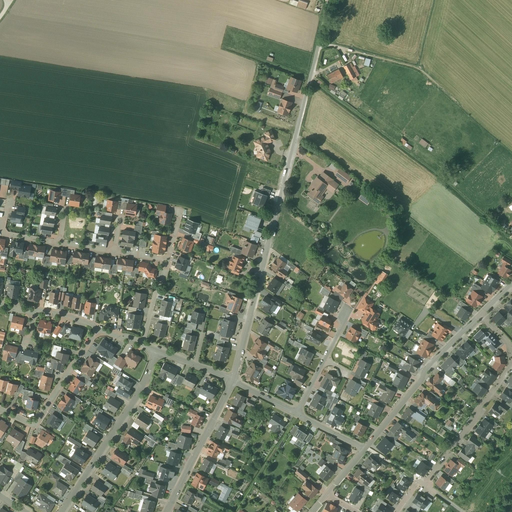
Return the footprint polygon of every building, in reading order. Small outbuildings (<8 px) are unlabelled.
[(303,0),(298,0),(297,6),(305,9),(308,2),(303,0)] [(350,63),(343,67),(350,80),(360,74),(356,66),(353,67),(350,63)] [(338,69),(326,75),(331,84),(343,78),(338,69)] [(301,82),(290,78),(285,90),(297,93),(301,82)] [(273,90),(269,88),(267,95),(279,99),(283,88),(275,85),(273,90)] [(342,91),(337,97),(342,100),(346,94),(342,91)] [(292,102),(281,99),(276,113),(288,117),(292,102)] [(257,151),(254,157),(266,161),(269,153),(266,152),(264,146),(271,142),(268,134),(253,142),(257,151)] [(418,144),(425,147),(428,142),(420,139),(418,144)] [(351,177),(339,169),(334,176),(346,184),(351,177)] [(338,185),(322,172),(318,178),(316,177),(307,189),(310,191),(306,195),(312,199),(311,201),(318,206),(324,197),(322,196),(326,190),(332,193),(338,185)] [(21,182),(11,180),(10,189),(19,190),(19,192),(19,195),(22,196),(22,197),(26,197),(27,197),(27,194),(29,195),(31,186),(22,185),(21,182)] [(270,190),(262,187),(260,193),(267,195),(264,203),(265,204),(270,190)] [(74,191),(61,189),(60,193),(60,196),(70,198),(71,195),(74,195),(74,191)] [(60,193),(52,191),(52,194),(50,193),(49,200),(53,201),(54,201),(55,201),(56,201),(57,201),(58,199),(59,199),(60,196),(60,193)] [(260,193),(257,192),(253,202),(263,206),(264,203),(267,195),(260,193)] [(362,193),(358,199),(366,205),(371,200),(362,193)] [(70,198),(70,203),(71,204),(71,205),(78,206),(80,196),(74,195),(71,195),(70,198)] [(118,201),(106,199),(104,211),(116,213),(118,201)] [(137,206),(134,205),(127,204),(126,214),(135,216),(137,206)] [(166,206),(156,205),(154,216),(159,217),(157,224),(171,226),(172,213),(165,212),(166,206)] [(47,210),(45,210),(45,214),(55,216),(55,213),(56,213),(57,208),(47,207),(47,210)] [(26,209),(16,208),(15,214),(10,213),(9,224),(20,226),(22,216),(25,216),(26,209)] [(261,219),(249,215),(245,226),(256,230),(257,230),(257,228),(261,219)] [(112,217),(102,216),(101,219),(100,219),(99,223),(110,225),(110,221),(111,222),(112,217)] [(45,221),(44,221),(43,225),(53,227),(54,224),(55,224),(55,219),(45,218),(45,221)] [(198,224),(188,220),(184,230),(194,234),(198,224)] [(43,225),(42,225),(41,230),(42,230),(42,233),(52,235),(53,230),(52,230),(52,227),(53,227),(43,225)] [(110,228),(100,227),(100,230),(98,230),(98,234),(108,236),(108,232),(109,233),(110,228)] [(253,234),(251,240),(257,243),(259,236),(260,237),(263,230),(257,228),(257,230),(256,230),(254,234),(253,234)] [(135,232),(124,230),(122,237),(121,245),(133,247),(133,243),(132,243),(133,240),(134,240),(134,238),(134,235),(135,235),(135,232)] [(108,236),(98,234),(97,234),(96,238),(97,239),(97,242),(107,244),(107,239),(106,239),(107,236),(108,236)] [(166,237),(155,235),(154,241),(154,242),(165,243),(166,243),(166,240),(166,237)] [(213,244),(215,238),(207,236),(205,242),(213,244)] [(184,238),(180,248),(190,252),(194,242),(184,238)] [(165,243),(154,242),(154,241),(153,246),(153,251),(157,252),(156,253),(160,253),(164,253),(164,249),(165,249),(165,246),(165,243)] [(24,244),(20,243),(16,242),(16,243),(12,242),(10,254),(16,255),(16,253),(22,254),(24,244)] [(256,245),(246,242),(243,251),(242,253),(252,257),(256,245)] [(207,244),(204,251),(208,253),(209,250),(212,251),(214,247),(207,244)] [(36,246),(30,245),(29,254),(31,254),(32,255),(36,256),(38,246),(36,245),(36,246)] [(38,246),(36,256),(40,257),(41,256),(44,256),(45,247),(39,246),(38,246)] [(241,256),(242,253),(243,251),(232,247),(230,252),(238,255),(241,256)] [(52,250),(50,261),(58,262),(59,251),(52,250)] [(58,262),(57,263),(61,264),(62,263),(65,263),(67,252),(59,251),(58,262)] [(80,253),(74,252),(73,261),(75,261),(76,262),(80,263),(82,253),(80,252),(80,253)] [(82,253),(80,263),(85,264),(86,263),(88,264),(89,257),(89,254),(84,253),(82,253)] [(96,257),(95,266),(97,266),(98,267),(102,268),(104,258),(102,257),(102,258),(96,257)] [(189,260),(180,257),(178,260),(176,264),(177,264),(176,267),(185,271),(185,270),(189,260)] [(237,258),(233,257),(232,259),(231,259),(229,263),(231,264),(229,268),(233,269),(239,272),(243,260),(237,258)] [(505,278),(510,270),(506,268),(511,261),(504,257),(501,262),(503,264),(498,273),(505,278)] [(111,259),(106,258),(104,258),(102,268),(106,269),(107,268),(110,268),(111,259)] [(274,265),(272,268),(279,273),(277,275),(283,279),(287,273),(282,269),(286,264),(278,258),(276,262),(275,261),(272,265),(274,265)] [(118,260),(117,260),(117,263),(118,263),(117,269),(118,268),(119,268),(120,269),(124,270),(126,260),(124,259),(124,260),(119,259),(118,260)] [(133,261),(128,260),(126,260),(124,270),(129,271),(130,270),(132,270),(131,271),(132,271),(133,261)] [(139,261),(137,271),(142,272),(147,278),(156,279),(157,268),(151,268),(147,263),(139,261)] [(387,276),(380,271),(373,283),(380,287),(387,276)] [(502,280),(494,275),(492,279),(498,283),(497,284),(499,285),(502,280)] [(488,277),(485,282),(495,288),(497,284),(498,283),(492,279),(488,277)] [(41,278),(39,289),(46,290),(47,280),(41,278)] [(283,284),(274,278),(267,288),(278,295),(285,285),(283,284)] [(485,282),(482,287),(492,293),(495,288),(485,282)] [(20,285),(8,284),(6,298),(18,299),(20,285)] [(324,295),(326,293),(328,294),(332,289),(324,284),(319,292),(324,295)] [(334,291),(346,299),(352,290),(343,284),(341,287),(338,285),(334,291)] [(36,303),(39,289),(28,287),(25,301),(36,303)] [(60,293),(49,291),(46,304),(57,306),(60,293)] [(147,293),(134,291),(132,308),(145,310),(147,293)] [(482,297),(472,291),(466,302),(475,308),(482,297)] [(72,296),(65,295),(62,307),(70,308),(72,296)] [(241,301),(227,295),(225,301),(229,303),(226,310),(229,311),(236,314),(241,301)] [(259,304),(264,307),(262,310),(271,316),(278,304),(264,295),(259,304)] [(327,297),(321,308),(333,314),(339,303),(327,297)] [(78,310),(80,299),(73,298),(71,309),(78,310)] [(372,303),(364,298),(357,310),(363,314),(357,322),(373,333),(379,324),(375,321),(379,314),(369,308),(372,303)] [(172,303),(162,301),(160,308),(171,310),(172,303)] [(94,316),(96,303),(84,302),(82,314),(94,316)] [(461,308),(464,310),(467,306),(460,302),(458,305),(461,308)] [(511,305),(508,303),(503,308),(511,316),(511,315),(511,305)] [(100,312),(98,321),(107,322),(108,320),(110,317),(117,318),(119,307),(110,306),(100,312)] [(171,310),(160,308),(158,316),(160,316),(159,319),(170,322),(171,318),(169,318),(171,310)] [(321,316),(317,324),(327,329),(332,321),(321,315),(324,311),(318,308),(315,312),(321,316)] [(464,310),(461,308),(457,315),(465,320),(470,313),(464,310)] [(204,314),(192,311),(190,322),(201,324),(204,314)] [(505,320),(498,312),(492,318),(499,326),(505,320)] [(141,315),(138,315),(129,313),(129,314),(130,314),(129,320),(139,322),(140,322),(140,319),(141,319),(141,315)] [(24,317),(12,315),(9,329),(22,331),(24,317)] [(236,322),(222,318),(218,335),(232,338),(236,322)] [(274,325),(263,318),(254,331),(266,338),(274,325)] [(52,322),(38,319),(35,332),(49,335),(52,322)] [(399,319),(395,327),(402,331),(407,323),(399,319)] [(129,320),(128,320),(127,326),(139,328),(139,324),(139,322),(129,320)] [(161,324),(156,323),(153,336),(164,338),(167,327),(169,327),(170,323),(162,321),(161,324)] [(279,323),(277,322),(274,326),(282,332),(286,325),(280,321),(279,323)] [(305,338),(319,346),(325,334),(306,324),(304,327),(309,331),(305,338)] [(448,331),(438,325),(435,330),(445,336),(448,331)] [(83,330),(69,326),(66,339),(81,343),(83,330)] [(357,331),(351,328),(346,337),(356,342),(361,333),(357,331)] [(445,336),(435,330),(431,335),(442,341),(445,336)] [(480,330),(472,338),(478,344),(481,342),(483,344),(486,341),(489,344),(487,347),(493,352),(501,342),(490,333),(487,336),(480,330)] [(197,336),(186,333),(182,350),(193,353),(197,336)] [(266,344),(256,338),(247,352),(261,361),(266,352),(262,350),(266,344)] [(432,344),(422,339),(418,346),(428,351),(432,344)] [(103,340),(97,349),(111,358),(113,356),(117,349),(103,340)] [(474,350),(466,342),(461,348),(468,355),(474,350)] [(231,348),(214,344),(210,360),(227,364),(231,348)] [(16,349),(5,346),(2,360),(10,362),(11,358),(14,359),(16,351),(16,349)] [(428,351),(418,346),(414,353),(425,358),(428,351)] [(38,352),(23,348),(20,360),(29,362),(28,364),(36,366),(38,352)] [(301,348),(295,359),(309,366),(314,355),(301,348)] [(468,355),(461,348),(455,353),(462,361),(468,355)] [(124,360),(126,361),(135,367),(140,358),(133,354),(133,353),(130,351),(124,359),(124,360)] [(69,355),(57,353),(55,361),(67,363),(69,355)] [(505,355),(493,357),(494,362),(491,366),(499,373),(506,364),(505,355)] [(117,359),(113,356),(111,358),(107,363),(112,367),(114,364),(117,359)] [(122,369),(126,361),(124,360),(124,359),(119,356),(117,359),(114,364),(122,369)] [(100,364),(88,357),(83,364),(95,372),(100,364)] [(283,357),(281,361),(291,365),(293,361),(283,357)] [(405,362),(416,367),(418,362),(412,359),(407,357),(405,362)] [(458,365),(450,357),(445,362),(453,370),(458,365)] [(51,360),(49,368),(63,371),(64,362),(55,361),(51,360)] [(371,365),(361,360),(358,365),(359,366),(355,373),(364,378),(371,365)] [(165,362),(156,377),(165,381),(167,379),(172,381),(180,369),(165,362)] [(266,370),(251,362),(242,377),(257,385),(266,370)] [(416,367),(405,362),(402,367),(413,373),(416,367)] [(453,370),(445,362),(440,367),(449,375),(453,370)] [(292,363),(287,374),(303,382),(308,372),(292,363)] [(95,372),(82,364),(78,370),(90,378),(95,372)] [(389,364),(387,368),(395,372),(397,368),(389,364)] [(496,377),(485,369),(482,374),(485,376),(482,380),(490,385),(496,377)] [(200,377),(186,371),(180,383),(193,390),(200,377)] [(407,378),(398,373),(393,383),(402,388),(407,378)] [(428,379),(424,384),(440,398),(446,391),(438,384),(443,379),(437,373),(430,381),(428,379)] [(340,381),(326,374),(320,386),(325,388),(329,391),(332,385),(336,387),(340,381)] [(53,377),(40,375),(37,389),(49,392),(53,377)] [(86,383),(75,376),(66,390),(76,396),(86,383)] [(122,377),(116,385),(119,387),(127,392),(128,390),(132,383),(122,377)] [(219,387),(205,380),(198,393),(212,400),(219,387)] [(358,384),(350,380),(344,391),(354,396),(359,387),(360,385),(358,384)] [(282,382),(275,393),(290,401),(296,390),(282,382)] [(8,383),(5,393),(13,396),(14,391),(17,391),(18,385),(8,383)] [(382,393),(379,399),(389,404),(394,393),(378,385),(376,390),(382,393)] [(486,391),(477,385),(472,391),(481,397),(486,391)] [(109,397),(103,407),(114,414),(122,402),(115,397),(118,393),(108,387),(104,393),(109,397)] [(127,392),(119,387),(117,391),(119,392),(128,398),(131,391),(128,390),(127,392)] [(332,392),(329,391),(325,388),(322,393),(324,394),(330,397),(332,392)] [(511,393),(505,389),(502,393),(511,399),(511,398),(511,393)] [(420,392),(412,401),(420,408),(425,403),(433,410),(438,404),(426,393),(424,395),(420,392)] [(237,393),(232,403),(240,407),(245,397),(237,393)] [(502,393),(500,397),(506,402),(509,403),(511,399),(502,393)] [(76,401),(65,394),(60,401),(71,408),(76,401)] [(322,398),(315,394),(309,404),(320,410),(325,400),(322,398)] [(324,394),(322,398),(325,400),(331,403),(332,401),(333,398),(330,397),(324,394)] [(39,400),(27,397),(25,408),(37,411),(39,400)] [(157,400),(150,397),(146,405),(148,406),(148,407),(150,408),(151,407),(157,410),(159,405),(161,406),(164,401),(159,399),(158,402),(156,401),(157,400)] [(71,408),(60,401),(56,407),(67,414),(71,408)] [(336,403),(332,401),(331,403),(328,409),(332,411),(334,407),(336,403)] [(498,407),(494,404),(488,412),(496,418),(500,411),(503,413),(507,408),(501,403),(498,407)] [(373,404),(368,414),(376,419),(381,408),(377,406),(373,404)] [(330,416),(341,422),(343,418),(340,416),(343,411),(334,407),(332,411),(330,416)] [(204,418),(196,414),(197,412),(190,409),(188,413),(190,414),(195,416),(191,424),(199,427),(204,418)] [(414,415),(407,409),(401,417),(408,423),(412,417),(421,422),(425,416),(417,411),(414,415)] [(236,414),(229,410),(224,419),(232,423),(236,414)] [(63,421),(51,413),(43,424),(57,432),(63,421)] [(110,420),(99,413),(96,417),(98,418),(95,422),(99,424),(98,426),(104,429),(110,420)] [(154,413),(150,419),(160,424),(164,418),(154,413)] [(151,420),(141,414),(135,422),(145,428),(144,427),(147,424),(148,424),(151,420)] [(287,423),(273,414),(267,423),(272,425),(269,430),(278,436),(287,423)] [(352,420),(357,423),(360,417),(354,415),(352,420)] [(341,422),(330,416),(326,422),(335,427),(336,424),(340,426),(341,422)] [(451,430),(452,427),(450,426),(453,422),(448,419),(444,427),(451,430)] [(484,420),(479,426),(488,432),(492,426),(488,423),(484,420)] [(401,432),(402,433),(405,430),(405,429),(397,422),(389,430),(397,437),(401,432)] [(367,427),(357,423),(352,432),(362,437),(367,427)] [(290,433),(293,435),(298,428),(301,430),(302,429),(295,425),(290,433)] [(191,427),(181,426),(180,433),(190,434),(191,427)] [(229,430),(221,426),(218,432),(216,436),(224,440),(229,430)] [(236,437),(239,430),(228,426),(227,428),(231,430),(230,435),(236,437)] [(483,438),(488,432),(479,426),(475,432),(480,436),(483,438)] [(406,427),(405,429),(405,430),(402,433),(404,434),(402,436),(408,442),(415,435),(406,427)] [(25,435),(13,428),(4,440),(17,448),(25,435)] [(298,438),(302,442),(303,441),(304,440),(307,435),(306,434),(301,430),(298,428),(293,435),(298,438)] [(142,437),(130,429),(125,437),(126,437),(123,441),(128,444),(129,444),(128,443),(130,440),(137,445),(142,437)] [(51,437),(42,431),(34,444),(42,450),(51,437)] [(99,438),(94,435),(93,434),(89,431),(84,439),(87,442),(87,443),(93,446),(99,438)] [(308,432),(306,434),(307,435),(304,440),(309,443),(313,435),(308,432)] [(147,436),(145,435),(143,438),(148,441),(147,444),(153,447),(155,442),(153,440),(154,437),(148,434),(147,436)] [(191,438),(180,435),(179,440),(180,440),(179,445),(178,444),(177,446),(188,449),(191,438)] [(481,442),(470,435),(465,443),(467,444),(465,447),(474,453),(481,442)] [(331,437),(329,442),(340,446),(341,443),(334,440),(335,439),(331,437)] [(302,442),(298,438),(294,443),(302,448),(305,442),(303,441),(302,442)] [(384,438),(376,447),(385,455),(393,446),(384,438)] [(226,448),(213,442),(211,446),(209,445),(208,449),(209,449),(207,453),(210,455),(216,457),(217,457),(219,451),(224,453),(226,448)] [(43,453),(30,446),(22,461),(34,468),(43,453)] [(348,452),(337,446),(331,457),(330,459),(335,461),(341,464),(348,452)] [(461,448),(456,455),(468,463),(474,453),(465,447),(463,449),(461,448)] [(72,458),(82,464),(88,455),(78,448),(74,454),(75,454),(73,458),(72,458)] [(116,448),(109,458),(123,468),(131,457),(116,448)] [(181,454),(171,451),(170,452),(172,452),(171,456),(169,456),(167,462),(177,465),(181,454)] [(328,455),(325,459),(333,464),(335,461),(330,459),(331,457),(328,455)] [(369,456),(362,464),(369,470),(371,467),(375,470),(379,465),(369,456)] [(214,463),(205,458),(205,459),(206,459),(204,463),(203,464),(202,464),(200,468),(209,473),(214,463)] [(223,468),(226,469),(228,466),(229,466),(231,461),(226,459),(225,461),(218,458),(215,465),(223,469),(223,468)] [(458,460),(455,464),(460,467),(462,469),(465,465),(458,460)] [(415,469),(424,476),(430,468),(421,461),(415,469)] [(455,464),(450,461),(443,471),(453,477),(460,467),(455,464)] [(108,463),(100,473),(113,482),(120,471),(108,463)] [(78,470),(74,468),(67,464),(62,470),(66,472),(65,473),(67,475),(65,478),(70,481),(72,478),(73,478),(78,470)] [(10,472),(0,466),(0,486),(3,488),(10,477),(12,474),(10,472)] [(173,470),(161,466),(159,471),(162,472),(160,479),(159,478),(159,479),(169,482),(170,482),(169,481),(171,475),(173,470)] [(325,466),(318,475),(326,482),(333,473),(325,466)] [(19,471),(13,467),(10,472),(12,474),(10,477),(14,479),(18,473),(19,471)] [(154,474),(145,471),(146,470),(140,468),(138,476),(152,480),(154,474)] [(358,468),(353,474),(367,486),(372,479),(358,468)] [(298,469),(294,473),(303,481),(307,477),(298,469)] [(13,481),(18,484),(20,480),(23,475),(18,473),(14,479),(13,481)] [(207,478),(196,473),(193,479),(205,485),(207,478)] [(446,476),(444,480),(449,483),(451,485),(453,481),(446,476)] [(444,480),(440,477),(435,484),(443,490),(449,483),(444,480)] [(219,482),(210,478),(208,483),(216,487),(219,482)] [(397,487),(405,492),(411,483),(403,478),(397,487)] [(205,485),(193,479),(190,486),(202,491),(205,485)] [(32,487),(20,480),(18,484),(12,493),(24,500),(32,487)] [(97,480),(89,491),(100,498),(108,487),(97,480)] [(67,487),(57,481),(52,490),(61,496),(67,487)] [(306,481),(300,488),(305,492),(304,493),(311,500),(319,491),(312,485),(311,486),(306,481)] [(165,486),(156,484),(152,483),(151,486),(152,487),(151,490),(153,491),(152,495),(162,498),(165,486)] [(348,499),(357,503),(363,491),(355,487),(348,499)] [(187,489),(181,500),(190,505),(188,510),(192,511),(196,511),(199,508),(193,505),(195,500),(201,503),(204,498),(187,489)] [(139,500),(141,491),(136,490),(135,493),(128,491),(127,496),(139,500)] [(401,496),(392,490),(387,498),(396,504),(401,496)] [(307,502),(298,494),(289,505),(293,509),(297,511),(299,511),(307,502)] [(417,494),(412,503),(423,510),(428,501),(417,494)] [(49,511),(54,504),(39,495),(36,500),(42,504),(38,510),(42,511),(49,511)] [(87,495),(81,504),(92,511),(95,506),(96,507),(99,503),(96,501),(87,495)] [(152,511),(155,503),(145,499),(141,511),(142,511),(152,511)] [(390,511),(391,511),(379,503),(374,511),(375,511),(390,511)]
